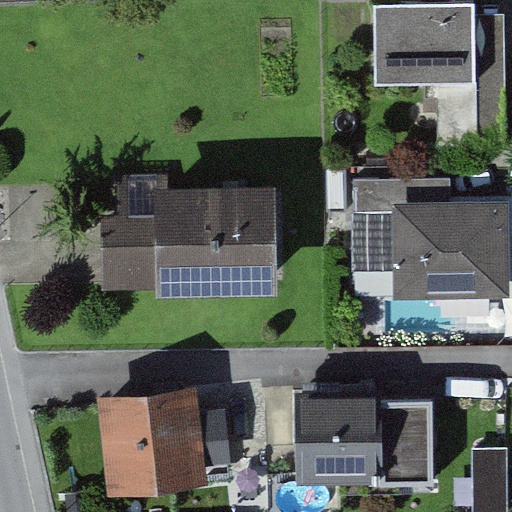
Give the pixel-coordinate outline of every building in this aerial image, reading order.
[(483,76),(481,12),(481,0),(457,0),(381,2),(382,15),(383,79),(483,76)] [(511,139),(511,29),(511,11),(481,12),(483,76),(485,140),(511,139)] [(459,176),(363,178),(365,267),(411,266),(409,207),(460,206),(460,195),(459,176)] [(280,182),(127,185),(128,211),(109,211),(110,256),(111,294),(282,291),(280,182)] [(411,266),(411,287),(511,285),(511,204),(460,206),(409,207),(411,266)] [(202,387),(109,395),(117,488),(210,480),(208,460),(204,412),(202,387)] [(440,478),(439,396),(415,397),(307,398),(308,480),(440,478)] [(235,458),(231,409),(218,411),(204,412),(208,460),(235,458)] [(473,444),(475,506),(508,505),(505,442),(473,444)]
